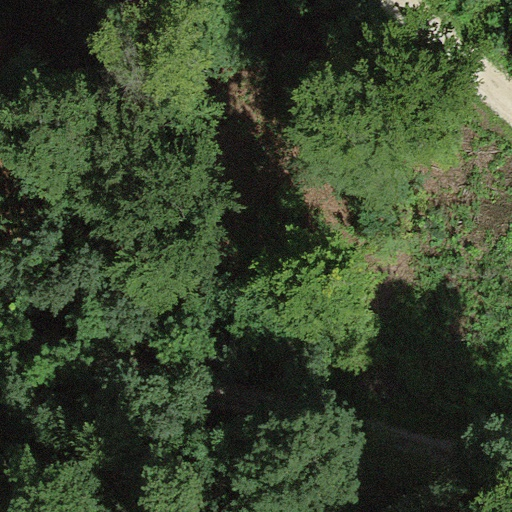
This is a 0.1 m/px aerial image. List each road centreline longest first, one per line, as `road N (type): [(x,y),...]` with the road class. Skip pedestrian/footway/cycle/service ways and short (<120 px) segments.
road 1 (track): [(0,342),(511,472)]
road 2 (track): [(388,0),(511,113)]
